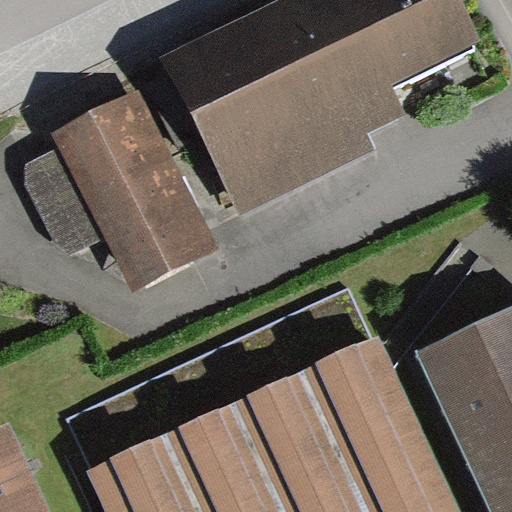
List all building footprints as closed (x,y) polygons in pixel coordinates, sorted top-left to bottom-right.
[(300,0),(171,62),(243,212),(375,149),(356,109),(473,54),(446,0),(300,0)] [(104,238),(132,291),(212,250),(159,149),(191,133),(170,92),(25,166),(71,255),(104,238)] [(511,511),(511,307),(417,350),(491,511),(511,511)] [(100,511),(453,511),(367,326),(77,459),(100,511)] [(0,511),(31,511),(0,442),(0,511)]
